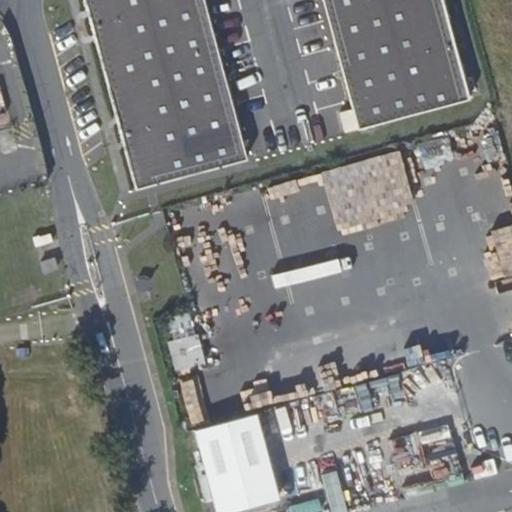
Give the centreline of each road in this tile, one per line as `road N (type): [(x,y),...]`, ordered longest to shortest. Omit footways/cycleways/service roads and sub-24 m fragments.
road 1 (unknown): [(505,382),(499,312),(477,271),(431,261),(391,278),(357,311),(350,345),(372,440),(393,486)]
road 2 (unclassified): [(88,258),(158,511)]
